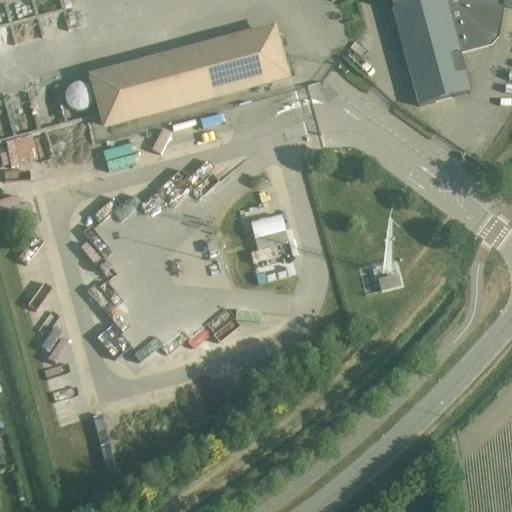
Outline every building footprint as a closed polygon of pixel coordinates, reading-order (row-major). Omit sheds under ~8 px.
[(511,0),(389,0),(419,108),(469,94),(459,56),(490,47),(496,41),(502,9),(511,10),(511,0)] [(273,34),(94,82),(106,128),(285,80),(273,34)] [(195,120),(174,126),(176,135),(198,130),(195,120)] [(35,147),(24,149),(29,174),(40,172),(35,147)] [(272,219),(250,225),(254,241),(258,253),(289,245),(286,233),(282,217),(272,219)] [(73,250),(93,265),(100,256),(79,241),(73,250)] [(401,288),(398,277),(380,282),(382,293),(401,288)] [(229,320),(252,320),(252,308),(229,309),(229,320)] [(204,321),(210,332),(228,323),(222,312),(204,321)] [(178,330),(158,340),(165,355),(186,345),(178,330)]
